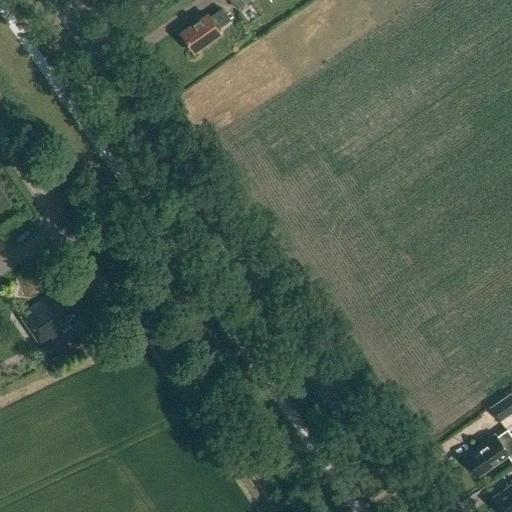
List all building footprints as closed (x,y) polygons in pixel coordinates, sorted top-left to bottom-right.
[(225,0),(235,15),(259,0),(225,0)] [(222,8),(209,18),(207,14),(180,33),(194,53),(221,34),(217,29),(230,20),(222,8)] [(60,289),(20,317),(42,349),(82,321),(60,289)] [(489,407),(500,422),(511,413),(511,396),(509,393),(489,407)] [(507,453),(511,449),(511,437),(507,430),(497,438),(494,434),(484,442),(484,445),(466,457),(478,476),(508,455),(507,453)] [(511,511),(511,484),(493,497),(503,511),(511,511)]
